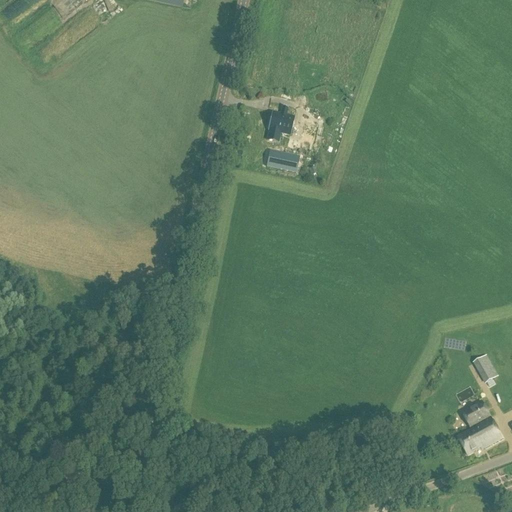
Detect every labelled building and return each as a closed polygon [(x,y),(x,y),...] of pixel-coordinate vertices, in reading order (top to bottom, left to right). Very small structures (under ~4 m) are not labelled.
[(140,0),(182,9),(183,0),(140,0)] [(102,4),(72,32),(79,39),(109,11),(102,4)] [(290,136),(294,118),(273,114),(267,141),(278,143),(280,134),(290,136)] [(307,121),(300,147),(319,152),(326,126),(307,121)] [(298,166),(300,158),(281,154),(280,162),(298,166)] [(298,175),(299,169),(289,167),(283,166),(282,172),(291,173),(290,174),(298,175)] [(488,390),(500,383),(486,358),(474,364),(488,390)] [(482,451),(503,439),(482,403),(462,414),(472,431),(456,440),(466,457),(481,449),(482,451)] [(208,506),(223,498),(217,488),(203,496),(208,506)]
